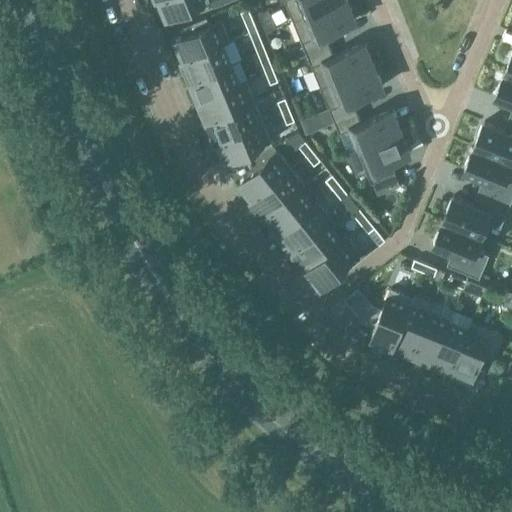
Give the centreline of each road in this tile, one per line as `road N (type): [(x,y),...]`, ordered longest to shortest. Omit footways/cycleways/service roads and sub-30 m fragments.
road 1 (primary): [(413,511),(306,446),(202,341),(149,267),(98,173),(24,0)]
road 2 (residential): [(313,313),(195,173),(123,0)]
road 3 (residential): [(313,313),(395,243),(437,140)]
road 4 (residential): [(478,410),(346,357),(313,313)]
road 5 (residential): [(437,140),(497,0)]
road 6 (residential): [(437,140),(378,0)]
